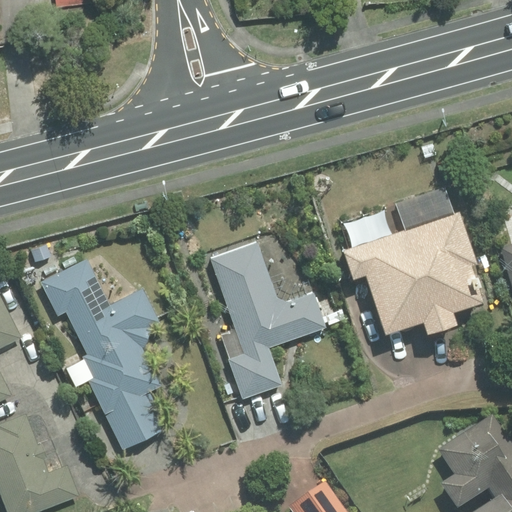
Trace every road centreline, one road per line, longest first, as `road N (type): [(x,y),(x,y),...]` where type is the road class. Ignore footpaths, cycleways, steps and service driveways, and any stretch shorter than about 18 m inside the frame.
road 1 (secondary): [(238,118),(511,40)]
road 2 (secondary): [(0,179),(180,133)]
road 3 (residential): [(180,133),(170,80),(172,0)]
road 4 (residential): [(188,0),(225,69),(238,118)]
